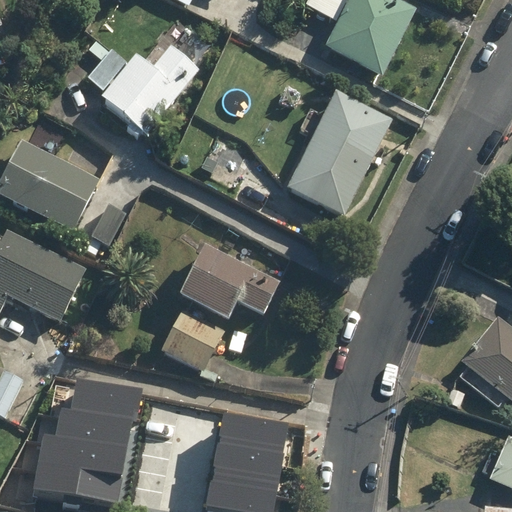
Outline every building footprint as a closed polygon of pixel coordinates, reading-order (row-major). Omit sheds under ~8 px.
[(191,0),(154,0),(185,14),(191,0)] [(303,0),(297,13),(331,30),(318,56),(377,85),(411,16),(377,0),(303,0)] [(166,53),(150,73),(141,65),(136,70),(130,66),(125,72),(91,44),(67,73),(99,99),(92,108),(113,126),(139,147),(196,77),(166,53)] [(327,102),(306,147),(303,146),(279,197),(312,213),(340,225),(385,128),(327,102)] [(123,220),(89,201),(94,191),(16,149),(0,177),(0,204),(68,241),(69,238),(104,256),(123,220)] [(0,311),(3,306),(54,332),(80,280),(0,239),(0,311)] [(197,252),(179,287),(170,307),(219,331),(229,312),(257,325),(274,290),(197,252)] [(220,339),(175,316),(153,359),(198,381),(220,339)] [(498,415),(506,405),(511,410),(511,335),(498,323),(461,369),(468,375),(460,385),(498,415)] [(0,423),(4,425),(21,387),(0,377),(0,423)] [(45,430),(35,491),(122,505),(140,393),(75,383),(70,411),(56,409),(52,432),(45,430)] [(224,415),(209,511),(215,511),(274,511),(289,425),(224,415)] [(490,488),(511,497),(511,444),(509,444),(490,488)] [(492,496),(491,511),(511,511),(511,505),(511,499),(501,499),(501,497),(492,496)]
